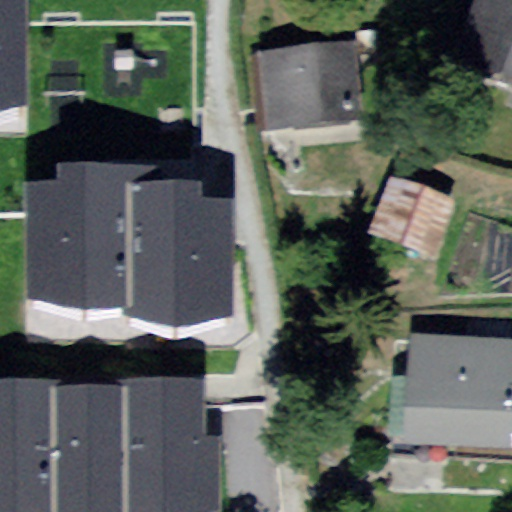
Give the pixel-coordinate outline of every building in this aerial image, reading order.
[(0,0),(0,132),(22,132),(22,0),(0,0)] [(511,0),(479,0),(448,76),(511,102),(511,0)] [(353,58),(260,64),(265,142),(358,136),(353,58)] [(13,183),(11,334),(219,337),(221,186),(13,183)] [(455,214),(392,190),(370,249),(433,273),(455,214)] [(511,353),(418,349),(414,443),(511,448),(511,353)] [(202,511),(199,395),(0,398),(0,511),(202,511)]
